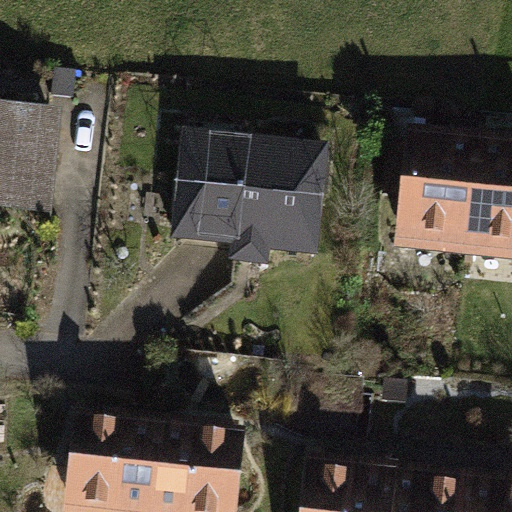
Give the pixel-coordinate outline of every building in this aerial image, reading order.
[(53,106),(0,102),(0,211),(45,214),(53,106)] [(244,132),(172,126),(162,244),(312,257),(321,149),(243,142),(244,132)] [(511,136),(395,127),(385,252),(511,262),(511,136)] [(224,511),(233,431),(60,414),(50,511),(224,511)] [(511,511),(511,478),(293,460),(288,511),(511,511)]
